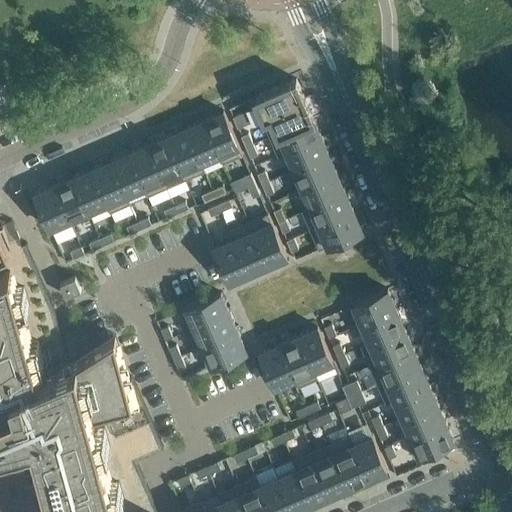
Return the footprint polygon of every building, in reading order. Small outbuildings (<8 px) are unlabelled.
[(294,82),(254,100),(262,119),(268,117),(303,102),(294,82)] [(303,102),(268,117),(276,136),(311,120),(303,102)] [(222,113),(203,122),(218,156),(238,148),(222,113)] [(246,113),(239,116),(244,127),(251,124),(246,113)] [(239,116),(232,119),(237,130),(244,127),(239,116)] [(311,120),(276,136),(284,154),(319,139),(311,120)] [(203,122),(184,130),(200,165),(218,156),(203,122)] [(184,130),(166,138),(181,173),(200,165),(184,130)] [(247,135),(240,138),(245,149),(252,146),(247,135)] [(166,138),(147,146),(162,181),(181,173),(166,138)] [(319,139),(284,154),(292,173),(327,158),(319,139)] [(128,154),(143,189),(162,181),(147,146),(128,154)] [(252,146),(245,149),(250,160),(257,157),(252,146)] [(128,154),(110,162),(125,197),(143,189),(128,154)] [(327,158),(292,173),(300,192),(335,176),(327,158)] [(109,163),(91,171),(106,205),(125,197),(109,163)] [(91,171),(72,179),(87,214),(106,205),(91,171)] [(264,172),(256,175),(261,186),(269,183),(264,172)] [(249,174),(242,177),(247,188),(254,185),(249,174)] [(335,176),(300,192),(309,210),(344,195),(335,176)] [(72,179),(53,187),(69,222),(87,214),(72,179)] [(269,183),(261,186),(266,197),(273,194),(269,183)] [(254,185),(247,188),(251,199),(259,196),(254,185)] [(53,187),(34,196),(49,230),(69,222),(53,187)] [(223,187),(212,192),(215,199),(226,195),(223,187)] [(212,192),(201,197),(204,204),(215,199),(212,192)] [(344,195),(309,210),(317,229),(352,214),(344,195)] [(228,198),(217,203),(220,210),(231,206),(228,198)] [(217,203),(206,208),(209,215),(220,210),(217,203)] [(185,204),(174,208),(178,216),(189,211),(185,204)] [(174,208),(163,213),(167,221),(178,216),(174,208)] [(285,221),(280,210),(273,213),(278,224),(285,221)] [(317,229),(308,233),(317,252),(360,233),(352,214),(317,229)] [(148,220),(137,225),(140,232),(151,227),(148,220)] [(270,221),(250,230),(266,265),(285,256),(270,221)] [(285,221),(278,224),(282,235),(290,231),(285,221)] [(137,225),(126,230),(129,237),(140,232),(137,225)] [(0,478),(29,478),(28,474),(37,473),(46,511),(157,511),(128,511),(127,511),(119,511),(92,410),(133,399),(116,334),(115,334),(80,358),(53,368),(51,363),(38,368),(19,296),(31,290),(3,226),(0,227),(0,478)] [(250,230),(232,238),(247,273),(266,265),(250,230)] [(110,236),(99,241),(103,248),(114,244),(110,236)] [(232,238),(213,246),(229,281),(247,273),(232,238)] [(293,239),(286,243),(291,253),(298,250),(293,239)] [(99,241),(88,246),(92,253),(103,248),(99,241)] [(81,249),(70,254),(73,261),(84,257),(81,249)] [(76,277),(61,283),(66,295),(80,289),(76,277)] [(386,292),(351,307),(360,326),(395,311),(386,292)] [(219,294),(179,311),(188,330),(192,328),(227,313),(219,294)] [(360,326),(368,345),(403,330),(395,311),(360,326)] [(201,347),(235,332),(227,313),(192,328),(201,347)] [(336,337),(331,326),(324,329),(328,340),(336,337)] [(160,329),(153,333),(158,344),(165,340),(160,329)] [(368,345),(376,364),(411,349),(403,330),(368,345)] [(333,366),(318,331),(298,340),(314,375),(333,366)] [(205,369),(244,351),(235,332),(201,347),(196,349),(205,369)] [(314,375),(298,340),(280,348),(296,383),(314,375)] [(339,345),(332,348),(337,359),(344,356),(339,345)] [(173,359),(168,348),(161,351),(166,363),(173,359)] [(296,383),(280,348),(262,356),(279,395),(298,387),(296,383)] [(376,364),(384,383),(419,367),(411,349),(376,364)] [(349,367),(344,356),(337,359),(341,370),(349,367)] [(178,370),(173,359),(166,363),(171,373),(178,370)] [(393,401),(427,386),(419,367),(384,383),(393,401)] [(360,393),(355,382),(348,385),(353,396),(360,393)] [(353,396),(348,385),(341,388),(345,399),(353,396)] [(401,420),(436,405),(427,386),(393,401),(401,420)] [(365,404),(360,393),(353,396),(358,407),(365,404)] [(353,396),(345,399),(350,410),(358,407),(353,396)] [(319,405),(308,410),(311,417),(322,413),(319,405)] [(409,439),(444,423),(436,405),(401,420),(409,439)] [(308,410),(297,415),(300,422),(311,417),(308,410)] [(382,428),(377,417),(370,420),(375,431),(382,428)] [(331,419),(320,424),(324,431),(335,426),(331,419)] [(413,460),(452,443),(444,423),(409,439),(405,440),(413,460)] [(320,424),(309,429),(313,436),(324,431),(320,424)] [(379,442),(387,439),(382,428),(375,431),(379,442)] [(294,435),(283,440),(286,448),(297,443),(294,435)] [(283,440),(272,445),(275,452),(286,448),(283,440)] [(373,442),(353,451),(369,486),(388,477),(373,442)] [(395,458),(390,447),(383,450),(388,461),(395,458)] [(353,451),(336,459),(351,493),(369,486),(353,451)] [(257,452),(246,457),(249,464),(260,459),(257,452)] [(246,457),(235,461),(238,469),(249,464),(246,457)] [(336,459),(317,467),(332,502),(351,493),(336,459)] [(317,467),(298,475),(314,510),(332,502),(317,467)] [(219,468),(208,473),(212,480),(223,475),(219,468)] [(208,473),(197,478),(201,485),(212,480),(208,473)] [(298,475),(280,483),(292,511),(308,511),(314,510),(298,475)] [(190,481),(179,486),(182,493),(193,488),(190,481)] [(292,511),(280,483),(261,491),(270,511),(292,511)] [(270,511),(261,491),(242,499),(247,511),(270,511)] [(247,511),(242,499),(224,508),(225,511),(247,511)]
